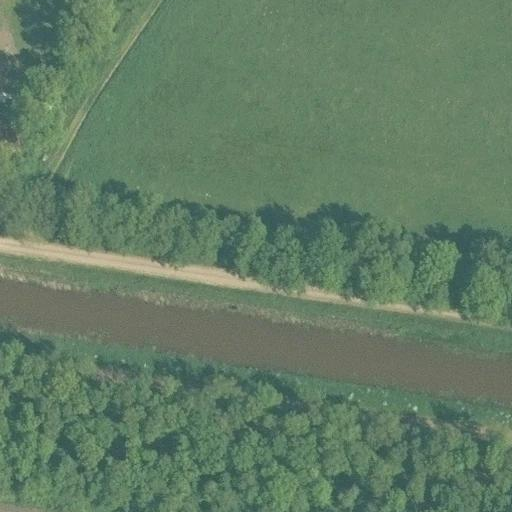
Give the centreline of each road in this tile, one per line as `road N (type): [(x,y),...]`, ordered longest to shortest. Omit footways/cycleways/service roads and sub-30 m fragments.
road 1 (track): [(511,439),(0,361)]
road 2 (track): [(511,320),(9,242)]
road 3 (unknown): [(161,0),(9,242)]
